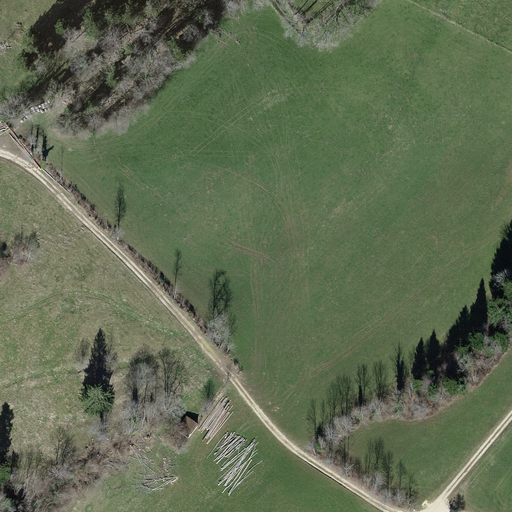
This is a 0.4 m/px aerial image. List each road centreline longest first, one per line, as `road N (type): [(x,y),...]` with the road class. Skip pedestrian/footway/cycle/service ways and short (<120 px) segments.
road 1 (track): [(396,511),(288,443),(163,293),(45,180),(0,151)]
road 2 (track): [(428,511),(511,414)]
